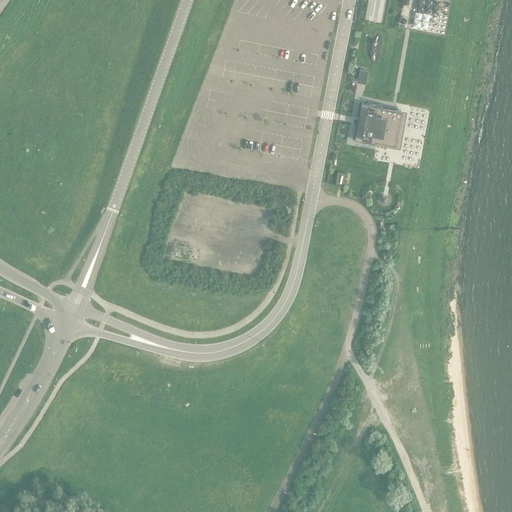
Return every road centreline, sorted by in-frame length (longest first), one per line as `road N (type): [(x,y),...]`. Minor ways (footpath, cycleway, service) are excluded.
road 1 (unclassified): [(74,306),(186,0)]
road 2 (unclassified): [(312,196),(297,267),(275,316),(227,348),(172,349)]
road 3 (unclassified): [(312,196),(349,0)]
road 4 (unclassified): [(346,351),(373,233),(358,207),(312,196)]
road 5 (track): [(346,351),(421,511)]
road 6 (tertiary): [(0,439),(67,322)]
